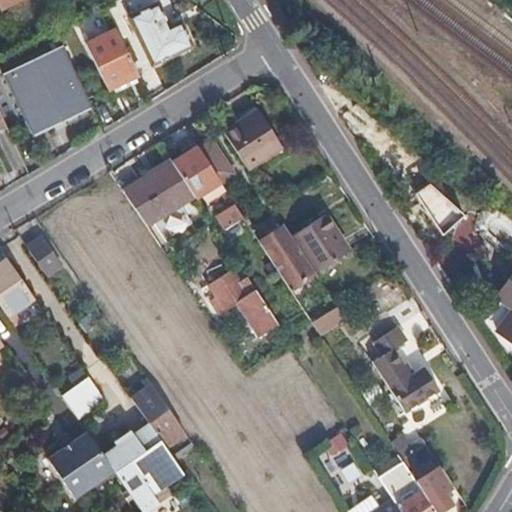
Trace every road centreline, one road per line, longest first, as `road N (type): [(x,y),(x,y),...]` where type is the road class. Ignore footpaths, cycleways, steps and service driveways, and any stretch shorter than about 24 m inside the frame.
road 1 (residential): [(511,414),(273,50)]
road 2 (residential): [(0,217),(273,50)]
